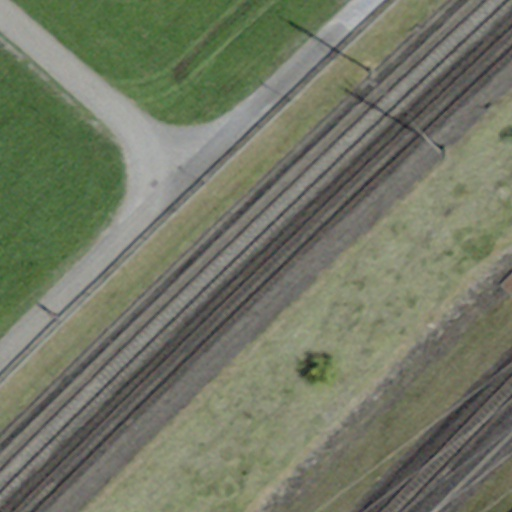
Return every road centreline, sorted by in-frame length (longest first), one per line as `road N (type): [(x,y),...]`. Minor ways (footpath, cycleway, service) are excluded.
road 1 (unclassified): [(176,170),(0,351)]
road 2 (residential): [(0,15),(176,170)]
